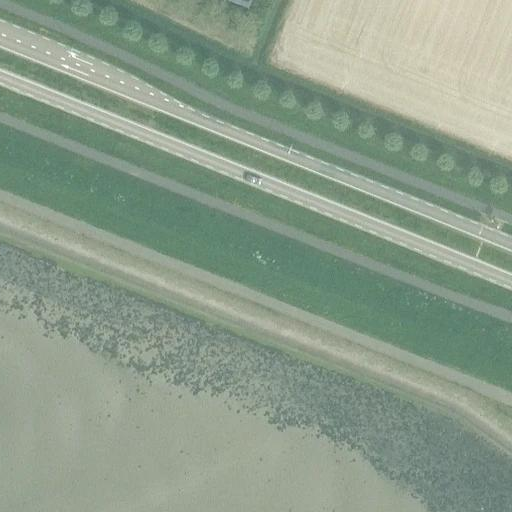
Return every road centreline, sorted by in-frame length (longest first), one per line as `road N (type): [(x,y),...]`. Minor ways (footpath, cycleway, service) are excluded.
road 1 (tertiary): [(0,74),(511,286)]
road 2 (tertiary): [(511,249),(0,41)]
